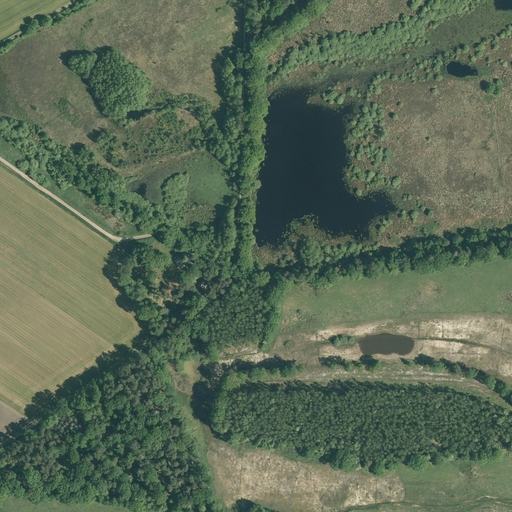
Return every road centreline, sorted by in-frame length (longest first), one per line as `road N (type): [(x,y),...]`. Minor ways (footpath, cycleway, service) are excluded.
road 1 (track): [(0,446),(236,279)]
road 2 (track): [(0,158),(108,235),(165,233),(227,273)]
